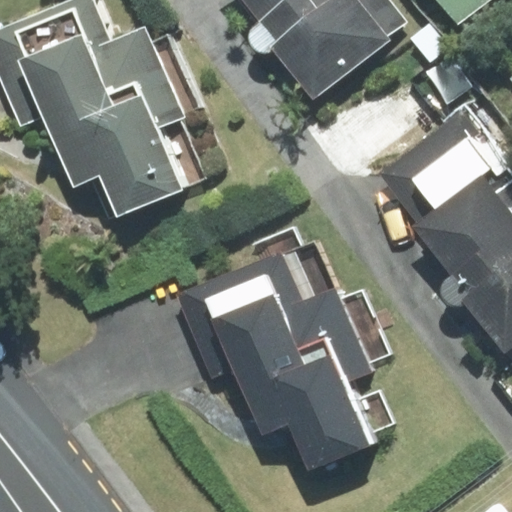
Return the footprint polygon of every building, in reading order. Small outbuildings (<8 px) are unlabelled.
[(96,0),(69,0),(0,31),(0,85),(18,128),(38,120),(71,197),(95,187),(113,228),(205,189),(180,132),(208,121),(165,23),(116,44),(96,0)] [(383,0),(246,0),(256,14),(316,108),(411,34),(383,0)] [(497,0),(432,0),(456,31),(497,0)] [(511,162),(467,103),(372,175),(475,311),(497,358),(511,346),(511,162)] [(369,443),(283,246),(174,294),(210,376),(231,377),(260,441),(294,426),(313,468),(369,443)]
